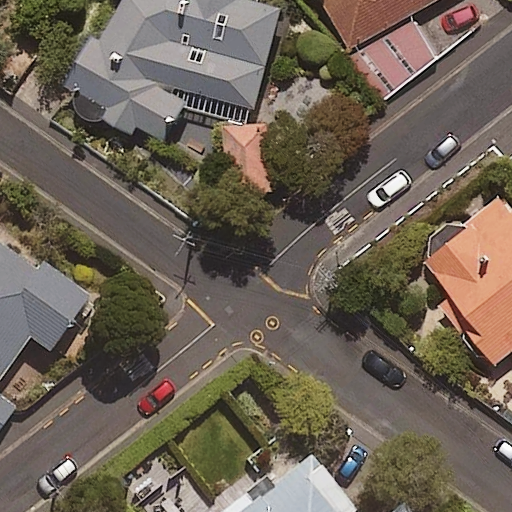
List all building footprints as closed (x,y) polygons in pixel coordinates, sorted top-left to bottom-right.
[(259,113),(293,17),(252,2),(252,0),(131,0),(103,51),(96,46),(70,90),(82,97),(76,107),(138,144),(143,135),(168,150),(193,110),(248,129),(254,112),(259,113)] [(325,0),(388,103),(439,66),(413,20),(447,0),(325,0)] [(274,131),(232,132),(233,196),(275,196),(274,131)] [(511,197),(500,184),(464,215),(445,212),(436,218),(430,228),(431,243),(423,250),(453,285),(438,298),(489,358),(510,340),(511,342),(511,197)] [(0,387),(27,351),(48,366),(88,311),(38,275),(32,282),(0,258),(0,387)] [(0,408),(0,433),(12,417),(0,408)] [(216,511),(352,511),(301,446),(216,511)]
